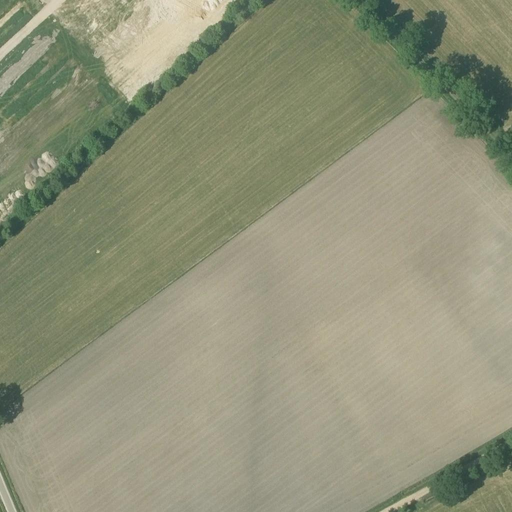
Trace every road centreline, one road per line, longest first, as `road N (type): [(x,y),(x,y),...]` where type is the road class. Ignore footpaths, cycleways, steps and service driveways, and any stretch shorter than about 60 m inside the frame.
road 1 (track): [(511,139),(504,145),(360,0)]
road 2 (track): [(388,511),(511,441)]
